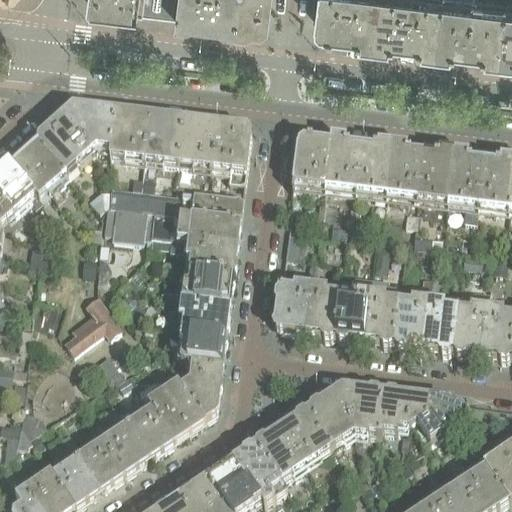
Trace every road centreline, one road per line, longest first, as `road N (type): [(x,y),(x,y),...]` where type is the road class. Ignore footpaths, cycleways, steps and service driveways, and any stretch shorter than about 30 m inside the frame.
road 1 (residential): [(250,364),(511,397)]
road 2 (residential): [(282,108),(250,364)]
road 3 (residential): [(288,66),(46,37)]
road 4 (residential): [(42,79),(282,108)]
road 5 (residential): [(282,108),(511,136)]
road 6 (residential): [(511,94),(288,66)]
road 7 (residential): [(131,511),(227,448),(241,428),(250,364)]
